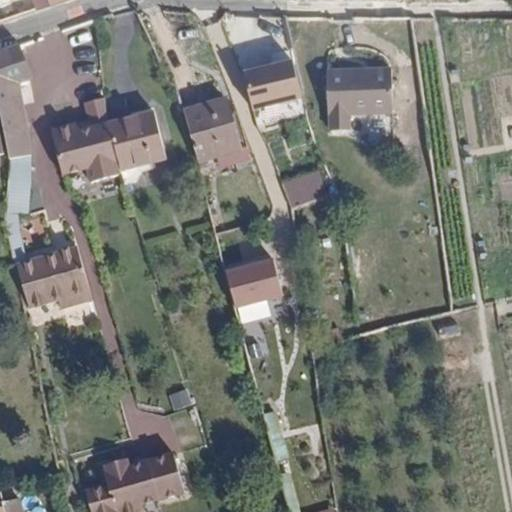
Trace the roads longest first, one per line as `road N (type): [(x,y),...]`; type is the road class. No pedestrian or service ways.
road 1 (track): [(511,498),(439,30)]
road 2 (track): [(292,8),(511,9)]
road 3 (residential): [(143,0),(292,8)]
